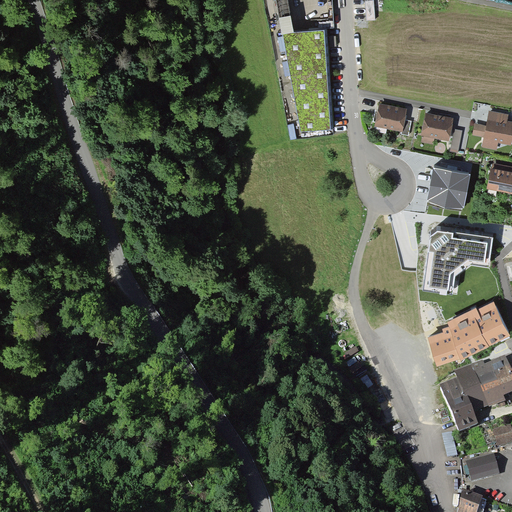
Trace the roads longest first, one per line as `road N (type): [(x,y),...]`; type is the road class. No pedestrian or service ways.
road 1 (tertiary): [(256,511),(203,396),(125,272),(34,0)]
road 2 (residential): [(354,132),(367,152),(406,179),(403,197),(391,206),(370,199),(362,182)]
road 3 (residential): [(347,0),(354,132)]
